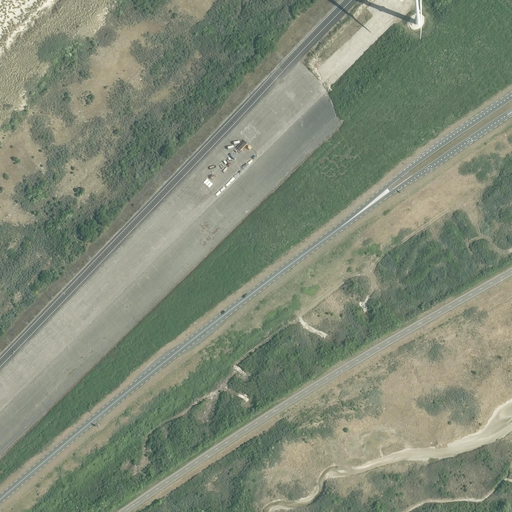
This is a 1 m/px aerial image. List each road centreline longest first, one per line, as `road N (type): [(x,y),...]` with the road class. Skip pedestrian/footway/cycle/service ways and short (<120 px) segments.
road 1 (unclassified): [(0,362),(348,0)]
road 2 (primary): [(0,497),(363,207)]
road 3 (unclassified): [(123,511),(284,405),(511,271)]
road 4 (primary): [(511,96),(363,207)]
road 5 (primary): [(363,207),(505,114)]
